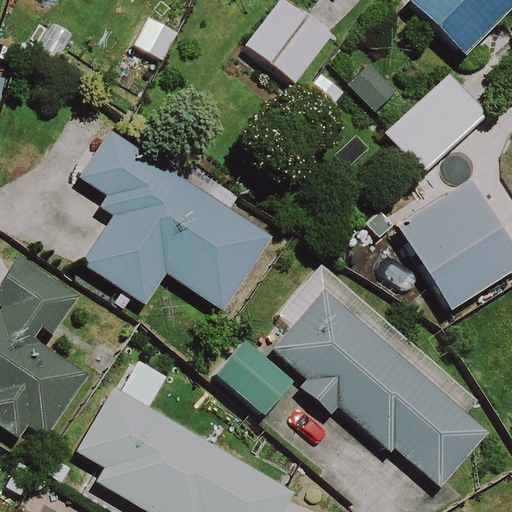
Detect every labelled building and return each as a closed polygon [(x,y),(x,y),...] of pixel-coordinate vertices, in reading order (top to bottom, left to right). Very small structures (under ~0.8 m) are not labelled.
[(511,0),(407,0),(461,55),(511,3),(511,0)] [(322,39),(271,1),(231,54),(282,92),(322,39)] [(168,37),(139,20),(121,52),(149,68),(168,37)] [(385,93),(358,70),(336,95),(363,118),(385,93)] [(473,121),(436,80),(370,141),(408,181),(473,121)] [(303,134),(329,100),(308,84),(282,119),(303,134)] [(103,210),(64,264),(132,312),(152,285),(206,324),(264,243),(109,133),(71,187),(103,210)] [(511,270),(511,256),(464,181),(391,227),(444,313),(511,270)] [(74,297),(18,265),(0,295),(0,432),(13,440),(40,437),(74,379),(39,358),(74,297)] [(292,389),(287,395),(317,422),(324,414),(419,500),(473,440),(313,297),(258,358),(292,389)] [(278,388),(228,349),(201,384),(250,423),(278,388)] [(270,511),(279,497),(99,397),(65,459),(90,474),(81,490),(121,511),(270,511)]
